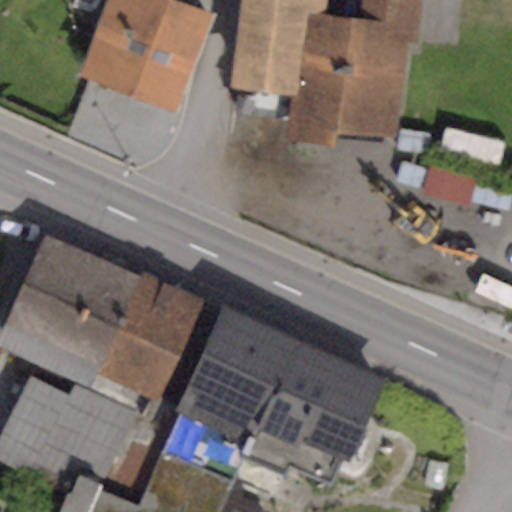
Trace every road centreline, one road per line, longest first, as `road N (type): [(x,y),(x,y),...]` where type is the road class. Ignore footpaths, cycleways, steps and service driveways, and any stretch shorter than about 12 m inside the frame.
road 1 (tertiary): [(508,389),(159,232)]
road 2 (residential): [(159,232),(193,149),(227,0)]
road 3 (tertiary): [(159,232),(0,160)]
road 4 (unclassified): [(508,389),(450,511)]
